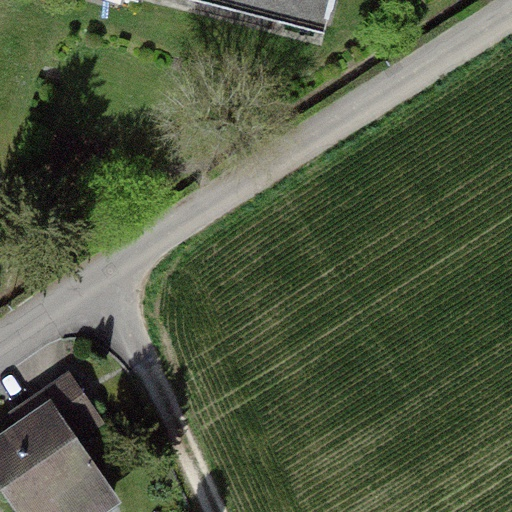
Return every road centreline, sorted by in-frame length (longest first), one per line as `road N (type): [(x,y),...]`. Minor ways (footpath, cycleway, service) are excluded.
road 1 (residential): [(0,348),(511,12)]
road 2 (track): [(206,511),(104,274)]
